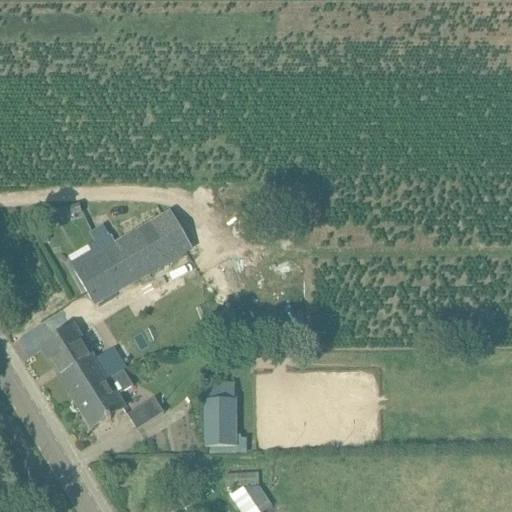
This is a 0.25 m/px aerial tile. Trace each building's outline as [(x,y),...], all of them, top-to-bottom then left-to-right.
[(79,206),(42,216),(44,224),(81,214),(79,206)] [(95,308),(188,252),(166,215),(73,271),(95,308)] [(75,327),(59,337),(42,348),(79,407),(127,378),(123,372),(121,374),(109,381),(96,360),(75,327)] [(133,387),(127,378),(79,407),(93,429),(106,421),(107,422),(126,411),(117,397),(133,387)] [(208,449),(239,449),(238,389),(208,389),(208,449)] [(137,432),(164,415),(155,400),(128,417),(137,432)] [(259,474),(226,476),(227,489),(260,487),(259,474)] [(258,511),(243,490),(230,498),(238,511),(258,511)]
